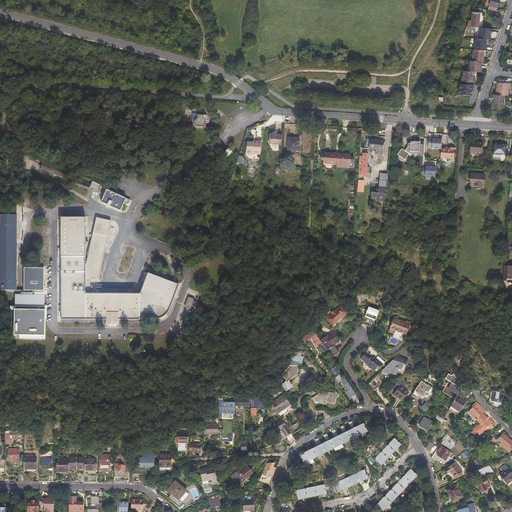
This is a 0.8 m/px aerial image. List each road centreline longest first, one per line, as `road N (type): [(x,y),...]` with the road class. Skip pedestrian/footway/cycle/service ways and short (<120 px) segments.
road 1 (residential): [(0,128),(3,112),(29,85),(254,93)]
road 2 (residential): [(254,93),(278,111),(474,124)]
road 3 (residential): [(267,511),(289,454),(320,427),(364,406),(384,408),(418,448)]
road 4 (unclassified): [(0,13),(199,65)]
road 5 (residential): [(0,485),(133,486),(170,511)]
road 6 (track): [(260,84),(308,71),(408,76)]
road 7 (residential): [(418,448),(368,495),(297,511)]
